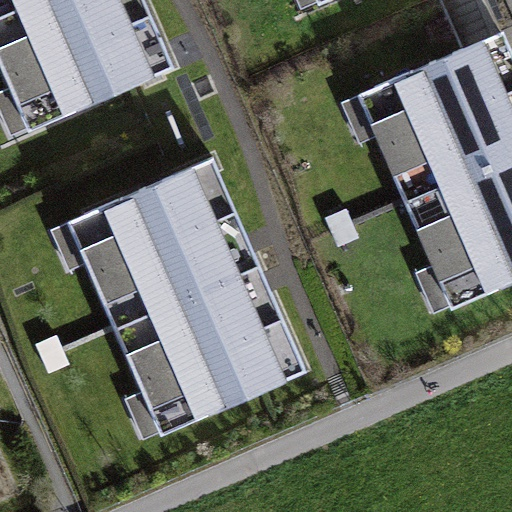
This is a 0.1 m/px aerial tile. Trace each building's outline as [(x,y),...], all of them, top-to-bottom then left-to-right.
[(144,0),(0,0),(0,60),(29,127),(173,65),(144,0)] [(511,51),(503,30),(359,93),(452,305),(511,278),(511,51)] [(213,157),(69,219),(161,431),(305,369),(213,157)] [(359,236),(346,208),(326,216),(338,245),(359,236)] [(36,343),(49,372),(69,363),(56,334),(36,343)]
